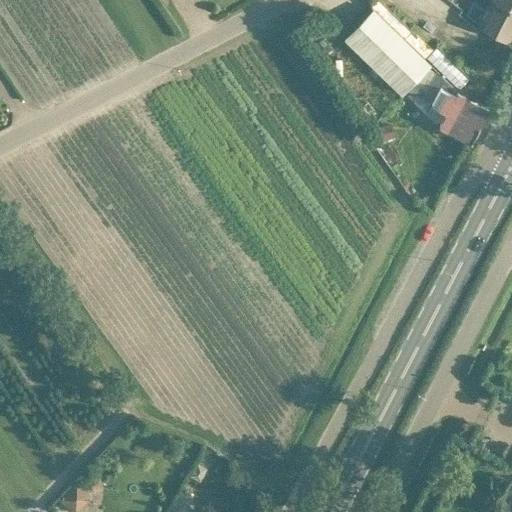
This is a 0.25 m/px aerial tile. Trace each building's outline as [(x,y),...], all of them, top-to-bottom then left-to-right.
[(380,0),(373,0),(369,4),(372,7),(409,42),(416,34),(380,0)] [(508,38),(511,31),(511,6),(496,0),(489,0),(485,9),(472,1),(466,13),(478,22),(508,38)] [(344,36),(401,92),(430,63),(409,42),(372,7),(344,36)] [(459,86),(487,102),(496,84),(485,78),(491,68),(493,69),(499,57),(498,57),(503,48),(456,21),(451,28),(450,27),(446,32),(448,33),(444,40),(475,58),(459,86)] [(423,49),(454,81),(464,71),(433,39),(423,49)] [(437,70),(423,97),(431,101),(439,85),(443,76),(437,70)] [(488,105),(457,89),(454,93),(439,85),(431,101),(446,109),(439,123),(470,139),(488,105)] [(379,141),(395,135),(390,121),(374,128),(379,141)] [(73,511),(75,511),(92,494),(76,479),(59,499),(73,511)]
